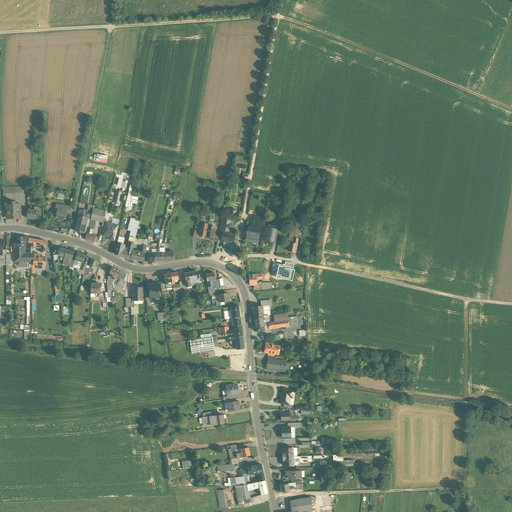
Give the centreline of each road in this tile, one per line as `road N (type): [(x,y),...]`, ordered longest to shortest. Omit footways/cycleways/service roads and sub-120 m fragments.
road 1 (track): [(272,497),(465,488),(466,299)]
road 2 (track): [(0,32),(277,16)]
road 3 (unclassified): [(275,511),(245,298),(229,272)]
road 4 (unclassified): [(229,272),(209,265),(133,270),(77,243),(0,229)]
road 5 (track): [(240,243),(277,16)]
road 6 (unknown): [(69,241),(110,26)]
road 7 (track): [(309,265),(511,304)]
